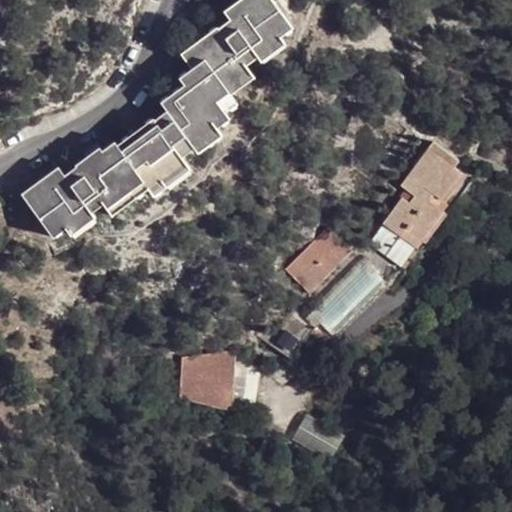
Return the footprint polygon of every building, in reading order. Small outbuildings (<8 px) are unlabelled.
[(180,46),(189,60),(204,52),(225,84),(227,86),(250,69),(244,57),(254,47),(278,27),(288,19),(274,0),(226,0),(222,4),(226,11),(217,18),(213,19),(180,46)] [(278,27),(254,47),(258,52),(280,35),(278,27)] [(56,160),(15,185),(52,227),(64,220),(69,226),(93,209),(90,204),(101,196),(109,206),(146,181),(152,186),(186,160),(179,148),(191,139),(195,143),(219,126),(215,120),(226,110),(214,93),(225,84),(204,52),(189,60),(177,71),(180,77),(159,94),(163,102),(152,111),(150,110),(115,137),(111,134),(100,142),(97,140),(73,157),(74,159),(63,166),(56,160)] [(459,160),(424,137),(398,174),(411,184),(407,190),(398,186),(380,212),(383,215),(368,235),(398,256),(440,200),(427,190),(432,184),(439,188),(459,160)] [(323,219),(280,261),(304,284),(346,242),(323,219)] [(314,317),(308,324),(322,334),(332,326),(328,322),(324,316),(314,317)] [(229,342),(175,349),(173,389),(227,403),(229,342)]
